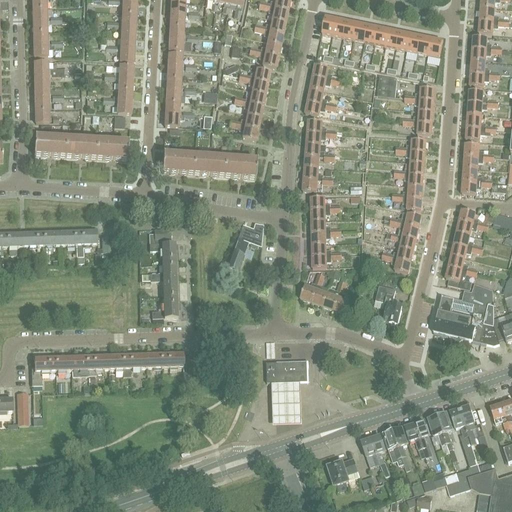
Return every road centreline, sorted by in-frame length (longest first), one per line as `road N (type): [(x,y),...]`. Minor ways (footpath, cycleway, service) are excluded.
road 1 (residential): [(404,358),(441,203),(455,18)]
road 2 (residential): [(276,333),(16,342),(0,384)]
road 3 (residential): [(284,221),(288,128),(316,0)]
road 4 (unclassified): [(147,197),(159,0)]
road 5 (secondary): [(101,511),(280,449)]
road 6 (unclassified): [(22,187),(17,0)]
road 7 (secondary): [(280,449),(417,405)]
road 8 (residential): [(284,221),(147,197)]
road 9 (residential): [(404,358),(341,335),(276,333)]
road 10 (unclassified): [(147,197),(22,187)]
